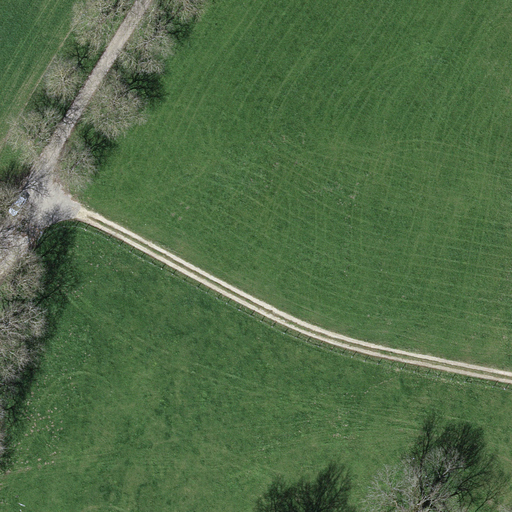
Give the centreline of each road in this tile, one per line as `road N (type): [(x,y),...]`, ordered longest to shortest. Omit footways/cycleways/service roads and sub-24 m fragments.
road 1 (track): [(30,194),(312,334),(511,381)]
road 2 (unclassified): [(144,0),(30,194)]
